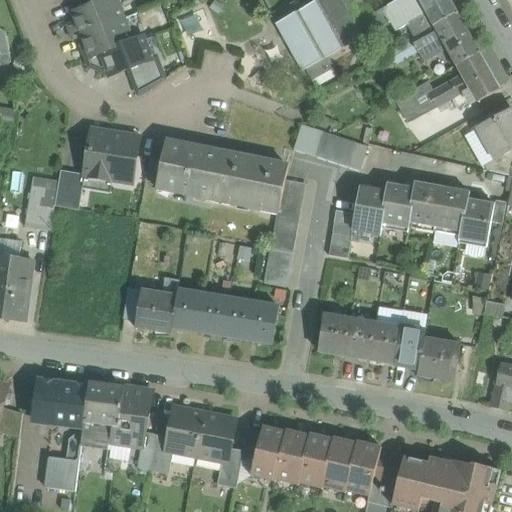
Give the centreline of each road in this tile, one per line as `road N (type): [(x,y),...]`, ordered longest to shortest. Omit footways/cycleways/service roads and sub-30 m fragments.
road 1 (residential): [(0,344),(511,437)]
road 2 (residential): [(192,101),(145,114),(97,104),(51,66),(26,0)]
